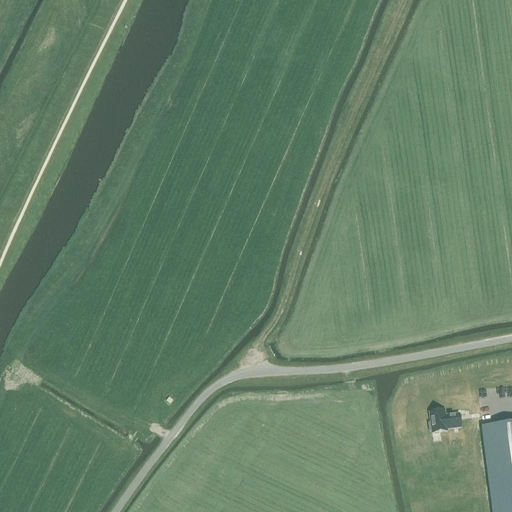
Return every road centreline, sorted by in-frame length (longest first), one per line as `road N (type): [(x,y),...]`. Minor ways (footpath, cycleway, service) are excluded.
road 1 (unclassified): [(118,511),(197,402),(223,381),(511,338)]
road 2 (track): [(401,0),(314,205),(281,307),(254,348),(253,372)]
